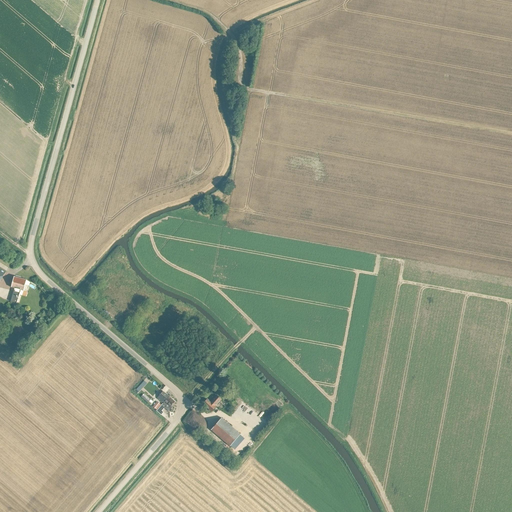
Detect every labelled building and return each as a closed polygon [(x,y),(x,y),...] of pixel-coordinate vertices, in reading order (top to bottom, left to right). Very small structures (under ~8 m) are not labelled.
[(110,279),(108,285),(133,306),(140,298),(124,286),(114,267),(107,273),(110,279)] [(24,291),(25,285),(26,280),(14,277),(11,287),(15,288),(11,301),(17,303),(20,291),(18,291),(18,289),(24,291)] [(146,382),(144,381),(136,390),(138,391),(146,382)] [(163,404),(169,397),(163,391),(157,398),(163,403),(163,404)] [(215,406),(221,399),(217,395),(211,402),(207,399),(203,404),(212,412),(216,407),(215,406)] [(172,405),(175,402),(169,397),(163,404),(163,403),(156,411),(161,415),(164,412),(162,411),(164,408),(169,412),(174,406),(172,405)] [(230,446),(240,434),(221,418),(211,430),(230,446)]
